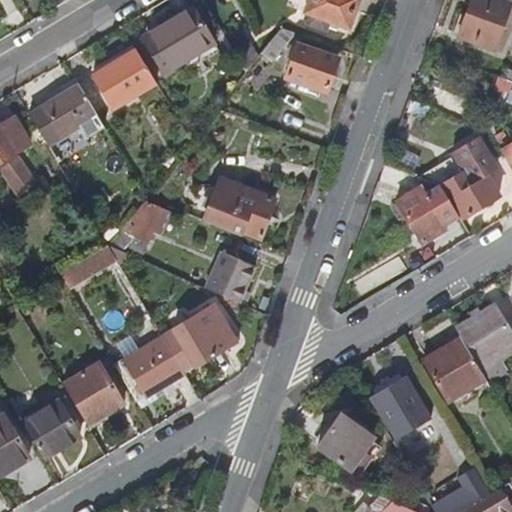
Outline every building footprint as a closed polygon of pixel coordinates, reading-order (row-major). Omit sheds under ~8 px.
[(306,14),(311,0),(289,0),(287,6),(306,14)] [(349,27),(358,0),(311,0),(306,14),(304,22),(328,31),(332,21),(349,27)] [(511,38),(511,0),(484,0),(475,24),(511,38)] [(214,42),(193,7),(142,37),(163,74),(214,42)] [(297,34),(280,28),(268,44),(278,50),(268,65),(269,66),(297,34)] [(116,61),(134,50),(126,37),(108,48),(114,58),(116,61)] [(260,54),(248,38),(232,48),(247,71),(257,58),(259,56),(260,54)] [(327,90),(342,49),(321,42),(318,50),(300,44),(287,76),(327,90)] [(259,56),(257,58),(268,65),(278,50),(268,44),(260,54),(259,56)] [(113,110),(155,84),(134,50),(116,61),(92,76),(113,110)] [(502,77),(511,80),(511,70),(506,68),(502,77)] [(511,94),(511,80),(502,77),(498,75),(493,87),(511,94)] [(104,128),(79,86),(30,116),(49,148),(81,129),(87,138),(94,134),(104,128)] [(429,107),(408,99),(403,110),(426,118),(429,107)] [(14,118),(0,124),(0,163),(31,145),(14,118)] [(106,131),(104,128),(94,134),(96,137),(106,131)] [(460,214),(462,218),(499,197),(486,176),(497,170),(478,137),(452,153),(464,174),(443,186),(460,214)] [(175,160),(168,154),(160,164),(168,170),(175,160)] [(34,185),(19,160),(0,170),(0,171),(15,196),(34,185)] [(408,172),(389,166),(385,176),(404,183),(408,172)] [(189,217),(241,237),(243,232),(260,239),(276,198),(220,178),(217,186),(201,187),(189,217)] [(442,185),(440,184),(425,193),(422,187),(400,200),(423,242),(437,234),(427,217),(435,212),(442,224),(460,214),(443,186),(442,185)] [(149,246),(146,244),(144,248),(130,242),(144,210),(159,215),(151,234),(162,238),(172,214),(145,202),(143,205),(108,246),(123,252),(125,250),(143,257),(149,246)] [(159,215),(144,210),(130,242),(144,248),(146,244),(151,234),(159,215)] [(62,274),(70,289),(117,260),(108,246),(62,274)] [(121,267),(129,255),(123,252),(108,246),(117,260),(121,267)] [(204,288),(238,303),(255,266),(220,252),(204,288)] [(162,335),(183,370),(195,362),(196,364),(235,342),(214,305),(162,335)] [(466,347),(478,367),(511,346),(511,345),(501,326),(505,324),(495,305),(460,327),(470,345),(466,347)] [(156,390),(185,373),(183,370),(162,335),(115,362),(142,407),(160,396),(156,390)] [(446,400),(483,377),(478,367),(466,347),(460,338),(421,360),(446,400)] [(64,384),(89,424),(124,403),(99,362),(64,384)] [(386,387),(369,397),(394,440),(433,417),(407,375),(394,383),(390,376),(382,380),(386,387)] [(24,425),(46,460),(79,438),(70,424),(77,420),(65,400),(24,425)] [(374,435),(342,413),(321,445),(354,467),(364,451),(376,459),(383,447),(372,439),(374,435)] [(0,417),(0,476),(30,458),(5,415),(0,417)] [(460,511),(458,511),(511,511),(511,506),(505,494),(511,490),(511,489),(508,483),(491,493),(460,511)] [(431,504),(435,511),(458,511),(460,511),(449,493),(431,504)] [(392,501),(380,496),(369,505),(365,501),(354,511),(416,511),(413,510),(392,501)]
